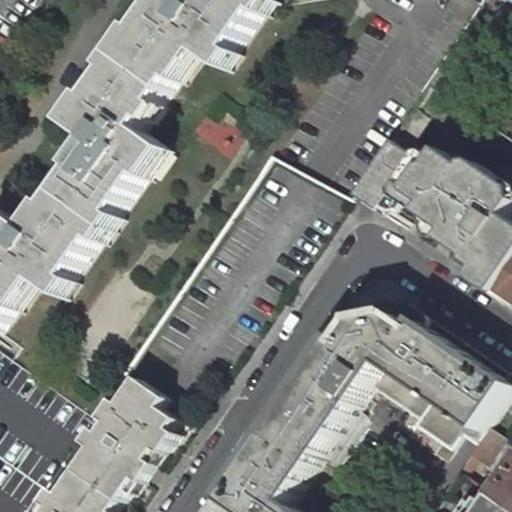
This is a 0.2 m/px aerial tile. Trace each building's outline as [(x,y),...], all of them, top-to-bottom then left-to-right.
[(282,5),(275,0),(199,0),(197,3),(192,0),(162,0),(161,2),(166,6),(147,32),(142,29),(113,69),(118,73),(99,100),(94,96),(74,124),(98,142),(79,169),(84,172),(58,208),(54,205),(34,232),(10,214),(0,228),(0,231),(3,234),(0,238),(0,332),(3,335),(21,311),(26,314),(47,284),(71,301),(83,285),(78,282),(106,243),(111,246),(129,221),(124,217),(151,179),(156,182),(176,154),(147,133),(155,122),(160,126),(171,110),(166,106),(183,82),(188,86),(209,56),(234,73),(245,57),(241,53),(268,14),(273,18),(282,5)] [(511,0),(492,0),(485,11),(433,87),(445,95),(476,51),(500,68),(511,51),(497,41),(511,19),(511,0)] [(407,203),(455,235),(449,243),(456,248),(463,253),(475,261),(476,261),(474,264),(477,266),(486,272),(481,280),(504,296),(511,284),(511,228),(510,227),(511,224),(511,185),(482,165),(475,166),(472,169),(447,152),(442,160),(434,155),(428,155),(424,160),(396,141),(359,196),(389,217),(396,207),(402,210),(407,203)] [(281,161),(234,232),(266,254),(297,274),(321,239),(323,240),(347,205),(281,161)] [(429,318),(410,304),(401,317),(366,324),(353,315),(340,333),(340,337),(340,340),(340,341),(343,344),(232,504),(244,511),(304,511),(298,507),(378,390),(425,421),(413,439),(428,449),(424,455),(441,466),(444,460),(449,464),(468,436),(482,446),(493,430),(501,417),(511,400),(511,382),(430,327),(432,322),(431,321),(429,318)] [(121,511),(142,482),(148,487),(183,436),(177,432),(183,423),(168,412),(174,402),(144,381),(127,405),(120,400),(91,444),(97,449),(64,496),(57,491),(42,511),(121,511)] [(511,424),(501,417),(493,430),(509,441),(511,443),(511,424)] [(509,441),(493,430),(482,446),(484,447),(465,474),(470,478),(482,461),(492,467),(509,441)] [(470,478),(465,474),(449,497),(469,511),(474,511),(489,492),(470,478)] [(511,474),(497,497),(503,501),(511,507),(511,474)] [(511,511),(511,507),(503,501),(495,511),(511,511)]
